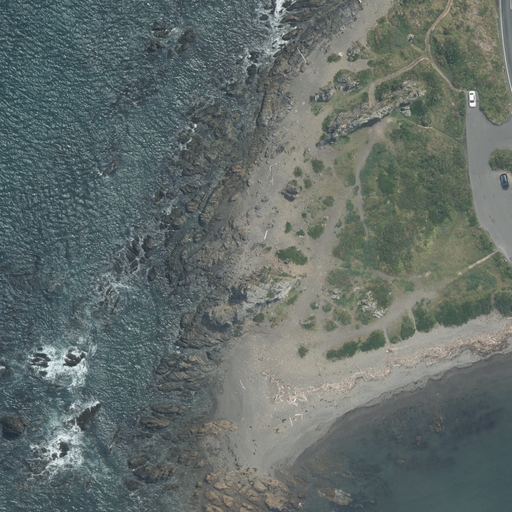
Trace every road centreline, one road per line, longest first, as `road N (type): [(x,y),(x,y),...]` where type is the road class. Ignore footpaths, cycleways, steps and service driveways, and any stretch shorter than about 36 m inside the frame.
road 1 (track): [(433,59),(391,81),(380,103),(387,120),(361,172),(341,245),(267,380),(248,460)]
road 2 (track): [(511,266),(445,286),(393,321),(346,332),(301,323)]
road 3 (track): [(453,0),(428,41),(481,135)]
